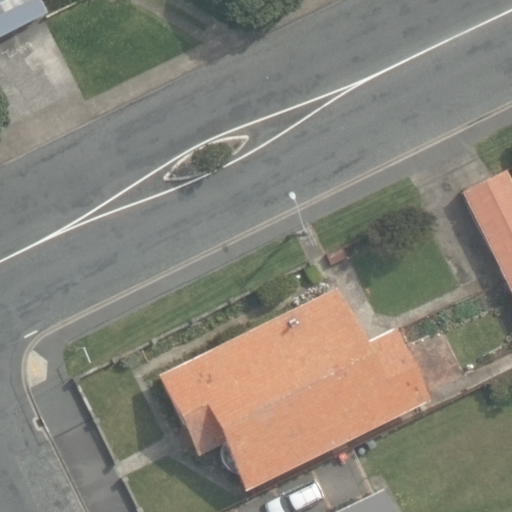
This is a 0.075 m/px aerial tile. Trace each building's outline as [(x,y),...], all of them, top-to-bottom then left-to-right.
[(0,0),(0,32),(44,11),(38,0),(0,0)] [(460,192),(511,297),(511,183),(505,170),(460,192)] [(219,443),(242,489),(425,400),(390,327),(360,342),(348,317),(333,286),(155,373),(194,455),(205,450),(219,443)] [(511,357),(462,380),(476,412),(511,395),(511,357)] [(329,511),(390,511),(379,488),(329,511)]
